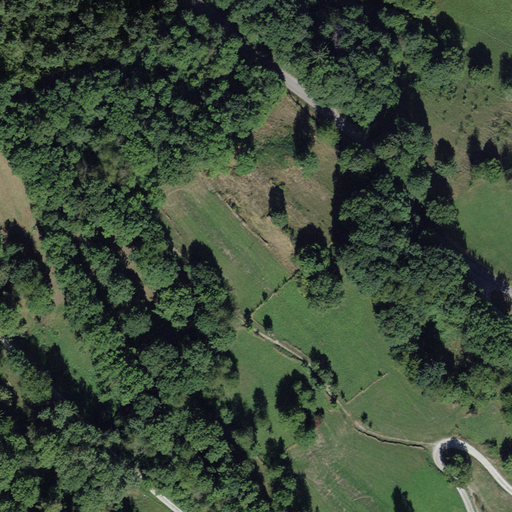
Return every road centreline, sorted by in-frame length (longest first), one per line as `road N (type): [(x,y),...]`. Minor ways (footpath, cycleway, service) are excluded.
road 1 (unclassified): [(511,295),(455,255),(364,146),(194,0)]
road 2 (track): [(178,511),(0,333)]
road 3 (track): [(511,492),(466,448),(438,444),(440,466),(468,511)]
